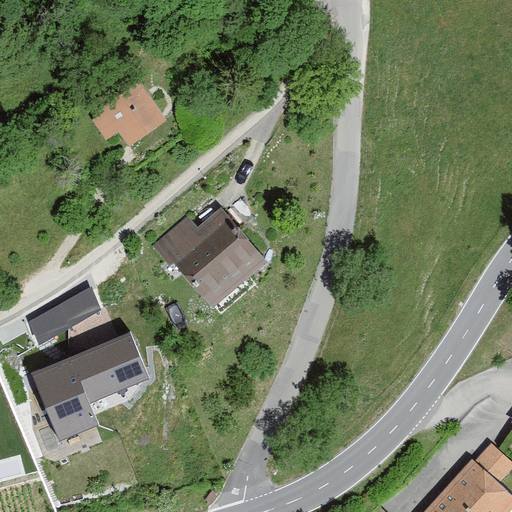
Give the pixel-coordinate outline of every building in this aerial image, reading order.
[(108,112),(95,121),(109,142),(123,132),(133,147),(168,125),(139,81),(103,104),(108,112)] [(177,266),(215,313),(270,268),(223,211),(198,232),(190,222),(156,250),(172,270),(177,266)] [(39,338),(106,309),(96,287),(29,316),(39,338)] [(72,324),(76,336),(112,323),(107,310),(72,324)] [(132,329),(33,367),(60,436),(101,420),(92,397),(150,374),(132,329)] [(511,493),(475,460),(428,511),(504,511),(511,504),(511,493)]
